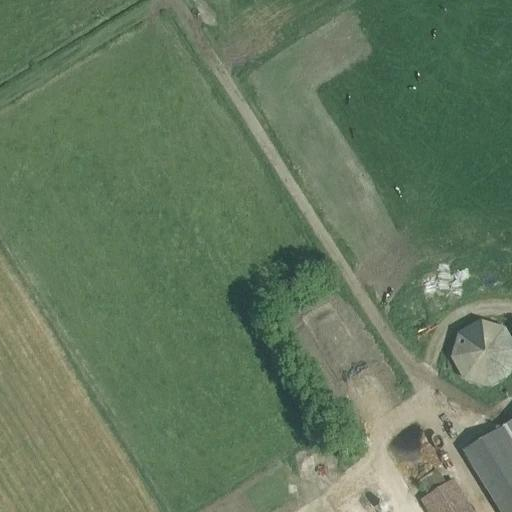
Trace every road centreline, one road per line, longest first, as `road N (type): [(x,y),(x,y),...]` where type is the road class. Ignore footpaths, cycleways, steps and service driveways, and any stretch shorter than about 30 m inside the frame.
road 1 (track): [(173,0),(421,396),(481,421)]
road 2 (track): [(421,396),(447,322),(481,300),(511,300)]
